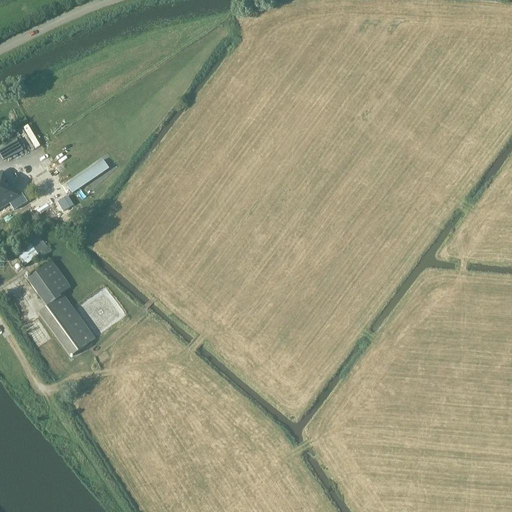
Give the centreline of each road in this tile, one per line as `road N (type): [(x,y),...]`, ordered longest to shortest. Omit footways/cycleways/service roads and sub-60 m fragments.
road 1 (track): [(43,390),(175,361),(201,337)]
road 2 (track): [(43,390),(123,511)]
road 3 (tertiary): [(113,0),(0,49)]
